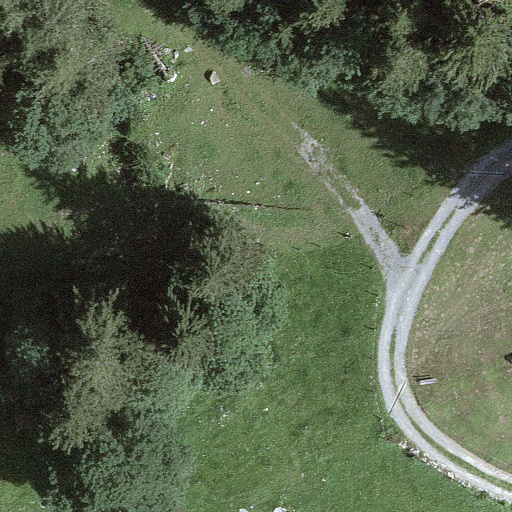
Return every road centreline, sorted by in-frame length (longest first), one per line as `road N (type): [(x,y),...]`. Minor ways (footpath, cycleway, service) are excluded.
road 1 (track): [(178,0),(211,23),(363,179),(413,274)]
road 2 (track): [(413,274),(398,351),(402,386),(435,438),(473,464),(511,476)]
road 3 (track): [(511,149),(465,194),(413,274)]
